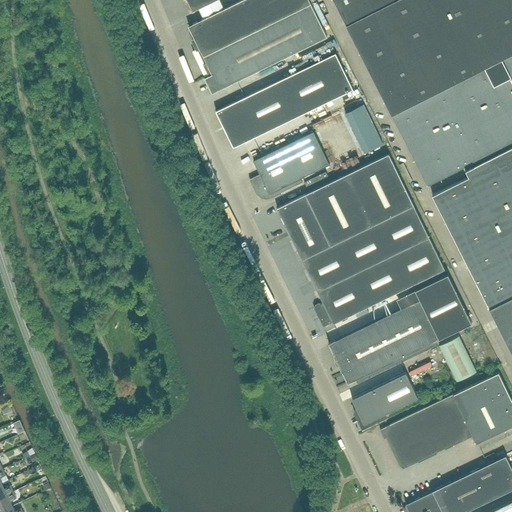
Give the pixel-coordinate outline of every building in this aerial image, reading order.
[(213,0),(186,0),(192,11),(213,0)] [(327,36),(309,0),(239,0),(188,25),(211,73),(204,77),(211,92),(327,36)] [(511,0),(333,0),(427,185),(464,166),(468,175),(432,194),(498,324),(511,352),(511,0)] [(352,88),(335,52),(215,110),(233,146),(352,88)] [(381,148),(365,107),(347,114),(362,155),(381,148)] [(280,191),(281,192),(301,182),(299,178),(329,163),(324,153),(319,143),(313,130),(253,159),(260,174),(249,179),(252,185),(254,185),(256,188),(255,189),(257,193),(261,196),(266,197),(270,196),(280,191)] [(333,322),(444,268),(388,153),(277,207),(323,302),(316,305),(315,308),(318,314),(319,314),(320,317),(319,317),(323,325),(332,321),(333,322)] [(269,217),(260,220),(258,212),(253,214),(263,243),(284,236),(282,231),(279,232),(277,225),(272,227),(269,217)] [(410,303),(328,342),(334,354),(333,354),(341,371),(342,370),(348,382),(472,321),(447,274),(406,294),(410,303)] [(458,335),(439,344),(456,380),(476,370),(458,335)] [(511,400),(498,371),(452,393),(380,428),(384,437),(389,434),(391,440),(390,440),(402,465),(416,458),(418,461),(437,452),(435,449),(443,445),(445,448),(472,435),(476,442),(511,424),(511,400)] [(385,415),(384,413),(417,397),(405,372),(351,398),(356,407),(354,412),(359,414),(364,423),(374,418),(376,420),(385,415)] [(8,407),(2,411),(6,417),(12,413),(8,407)] [(9,424),(12,433),(22,430),(18,421),(9,424)] [(405,502),(409,511),(461,511),(511,487),(511,468),(505,454),(432,490),(433,491),(421,497),(420,495),(405,502)] [(3,487),(1,482),(0,482),(0,496),(12,491),(9,485),(3,487)] [(48,500),(53,498),(50,490),(44,492),(48,500)] [(12,491),(0,496),(0,510),(11,505),(9,500),(15,497),(12,491)] [(511,511),(511,496),(480,511),(511,511)]
